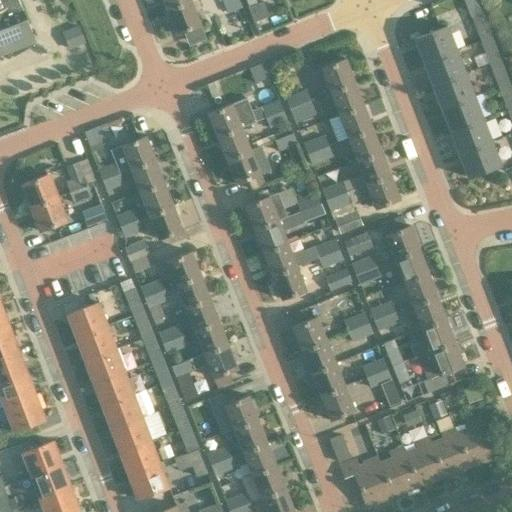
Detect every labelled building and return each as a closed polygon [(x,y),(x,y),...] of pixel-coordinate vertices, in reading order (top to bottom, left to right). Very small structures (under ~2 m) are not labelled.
[(0,0),(0,55),(35,42),(17,0),(0,0)] [(190,0),(162,0),(167,10),(190,0)] [(190,0),(167,10),(176,33),(200,24),(194,10),(201,8),(197,0),(191,0),(190,1),(190,0)] [(241,7),(238,0),(231,0),(235,9),(241,7)] [(263,2),(248,8),(254,23),(269,17),(263,2)] [(471,16),(480,42),(492,37),(482,11),(471,16)] [(85,42),(78,25),(62,32),(69,49),(85,42)] [(423,63),(456,51),(447,27),(414,40),(423,63)] [(492,37),(480,42),(489,64),(501,60),(492,37)] [(432,86),(464,74),(456,51),(423,63),(432,86)] [(329,92),(355,82),(345,58),(320,68),(329,92)] [(501,60),(489,64),(498,87),(510,83),(501,60)] [(432,86),(441,109),(473,97),(464,74),(432,86)] [(329,92),(338,115),(363,105),(355,82),(329,92)] [(511,88),(510,83),(498,87),(507,110),(511,107),(511,88)] [(289,108),(310,99),(305,89),(284,97),(289,108)] [(473,97),(441,109),(449,132),(482,119),(473,97)] [(265,118),(283,111),(278,99),(260,106),(265,118)] [(316,114),(310,99),(289,108),(295,123),(316,114)] [(216,137),(240,128),(231,104),(207,113),(216,137)] [(363,105),(338,115),(347,138),(372,128),(363,105)] [(288,121),(283,111),(265,118),(269,128),(288,121)] [(458,155),(490,142),(482,119),(449,132),(458,155)] [(84,132),(89,145),(100,141),(95,128),(88,131),(84,132)] [(216,137),(224,160),(249,151),(240,128),(216,137)] [(356,161),(381,152),(372,128),(347,138),(356,161)] [(254,149),(259,147),(274,140),(287,135),(284,130),(251,143),(254,149)] [(278,151),(296,143),(292,133),(287,135),(274,140),(278,151)] [(302,143),(306,154),(328,145),(324,134),(302,143)] [(129,170),(156,160),(146,136),(120,146),(129,170)] [(499,166),(490,142),(458,155),(467,178),(499,166)] [(328,145),(306,154),(311,165),(333,156),(328,145)] [(254,149),(249,151),(224,160),(233,184),(258,174),(258,173),(268,169),(259,147),(254,149)] [(381,152),(356,161),(365,185),(390,175),(381,152)] [(292,173),(304,169),(300,157),(292,160),(289,166),(292,173)] [(68,191),(86,184),(95,180),(86,158),(65,167),(70,179),(65,181),(68,191)] [(129,170),(138,193),(165,183),(156,160),(129,170)] [(97,169),(102,181),(120,173),(115,162),(97,169)] [(120,173),(102,181),(106,191),(124,183),(120,173)] [(21,185),(30,208),(58,198),(49,175),(21,185)] [(390,175),(354,188),(359,200),(369,196),(374,208),(399,199),(390,175)] [(347,191),(342,180),(320,189),(325,200),(347,191)] [(165,183),(138,193),(147,216),(174,206),(165,183)] [(91,196),(86,184),(68,191),(73,202),(91,196)] [(347,191),(325,200),(334,221),(335,221),(340,234),(362,225),(357,210),(354,211),(351,203),(347,191)] [(243,206),(252,230),(278,220),(287,216),(277,192),(268,196),(243,206)] [(299,211),(321,203),(317,192),(295,200),(299,211)] [(58,198),(30,208),(38,231),(66,221),(58,198)] [(321,203),(299,211),(287,216),(278,220),(252,230),(261,253),(287,243),(282,231),(325,214),(321,203)] [(101,204),(80,211),(85,226),(106,219),(101,204)] [(183,229),(174,206),(147,216),(157,239),(183,229)] [(115,215),(120,227),(138,219),(133,208),(115,215)] [(138,219),(120,227),(124,237),(142,230),(138,219)] [(394,259),(419,250),(409,226),(385,235),(394,259)] [(349,256),(372,247),(366,232),(343,241),(349,256)] [(317,257),(339,249),(334,238),(313,246),(313,247),(292,256),(287,243),(261,253),(270,275),(317,257)] [(130,261),(130,262),(148,255),(148,254),(150,253),(144,239),(123,247),(129,262),(130,261)] [(322,268),(327,266),(342,260),(343,260),(339,249),(317,257),(322,268)] [(394,259),(403,282),(428,273),(419,250),(394,259)] [(176,285),(201,275),(191,252),(166,262),(176,285)] [(355,274),(376,266),(372,254),(350,263),(355,274)] [(270,275),(280,299),(305,289),(296,265),(270,275)] [(380,276),(376,266),(355,274),(359,285),(380,276)] [(351,282),(345,268),(324,276),(330,291),(351,282)] [(428,273),(403,282),(412,305),(436,296),(428,273)] [(176,285),(185,308),(210,298),(201,275),(176,285)] [(139,286),(144,298),(165,289),(160,277),(139,286)] [(132,317),(144,312),(131,279),(119,283),(122,292),(132,317)] [(165,289),(144,298),(148,308),(169,300),(165,289)] [(315,301),(319,313),(355,302),(351,290),(315,301)] [(412,305),(421,328),(445,319),(436,296),(412,305)] [(210,298),(185,308),(194,331),(219,321),(210,298)] [(373,320),(395,312),(390,300),(369,309),(373,320)] [(65,315),(74,338),(107,326),(98,303),(65,315)] [(0,305),(0,331),(10,328),(1,305),(0,305)] [(348,331),(369,323),(364,311),(343,320),(348,331)] [(141,339),(153,335),(144,312),(132,317),(117,322),(121,332),(136,326),(141,339)] [(399,322),(395,312),(373,320),(377,331),(399,322)] [(301,350),(325,340),(316,317),(291,327),(301,350)] [(421,328),(429,351),(430,351),(454,342),(445,319),(421,328)] [(219,321),(194,331),(203,354),(228,344),(219,321)] [(373,333),(369,323),(348,331),(350,338),(352,341),(373,333)] [(157,332),(162,344),(183,335),(179,324),(157,332)] [(83,361),(115,349),(107,326),(74,338),(83,361)] [(10,328),(0,331),(0,357),(19,351),(10,328)] [(141,339),(150,362),(162,358),(153,335),(141,339)] [(183,335),(162,344),(166,354),(187,346),(183,335)] [(301,350),(310,373),(335,363),(325,340),(301,350)] [(464,366),(454,342),(430,351),(429,351),(420,355),(429,379),(464,366)] [(237,368),(228,344),(203,354),(212,378),(237,368)] [(83,361),(92,384),(124,372),(115,349),(83,361)] [(19,351),(0,357),(0,383),(27,373),(19,351)] [(391,366),(402,362),(399,354),(388,358),(391,366)] [(365,378),(387,369),(382,357),(361,366),(365,378)] [(162,358),(150,362),(159,385),(171,380),(162,358)] [(417,368),(413,358),(402,362),(391,366),(396,377),(417,368)] [(194,369),(190,359),(171,366),(175,376),(188,371),(194,369)] [(335,363),(310,373),(320,396),(344,386),(335,363)] [(365,378),(370,389),(381,384),(391,380),(387,369),(365,378)] [(188,371),(175,376),(184,401),(198,396),(188,371)] [(124,372),(92,384),(101,407),(133,395),(124,372)] [(0,400),(3,409),(36,396),(27,373),(0,383),(0,400)] [(171,380),(159,385),(168,408),(180,403),(171,380)] [(391,380),(381,384),(390,407),(400,402),(391,380)] [(354,410),(344,386),(320,396),(329,420),(354,410)] [(133,395),(101,407),(109,430),(142,418),(133,395)] [(36,396),(3,409),(8,422),(0,424),(0,433),(1,435),(12,431),(12,432),(45,420),(36,396)] [(232,429),(233,429),(257,420),(248,396),(223,406),(228,418),(196,430),(201,441),(232,429)] [(432,417),(446,412),(441,400),(428,405),(432,417)] [(180,403),(168,408),(177,430),(189,426),(180,403)] [(168,409),(148,416),(153,429),(172,421),(168,409)] [(408,426),(421,421),(416,409),(403,414),(408,426)] [(388,416),(376,420),(381,432),(392,427),(388,416)] [(453,428),(468,467),(494,457),(479,417),(464,423),(467,429),(455,434),(453,428)] [(142,418),(109,430),(118,453),(150,441),(142,418)] [(257,420),(233,429),(242,452),(266,443),(257,420)] [(187,453),(198,449),(189,426),(177,430),(187,453)] [(430,444),(442,476),(468,467),(453,428),(439,433),(442,439),(430,444)] [(333,450),(346,445),(341,433),(328,438),(333,450)] [(415,450),(404,454),(417,486),(442,476),(430,444),(427,438),(413,443),(415,450)] [(22,453),(31,477),(62,465),(53,441),(22,453)] [(118,453),(127,476),(159,464),(150,441),(118,453)] [(266,443),(242,452),(250,475),(275,466),(266,443)] [(205,454),(210,465),(232,456),(227,445),(205,454)] [(377,457),(392,496),(417,486),(404,454),(401,448),(388,453),(390,459),(379,463),(377,457)] [(208,472),(198,449),(187,453),(196,476),(208,472)] [(232,456),(210,465),(214,475),(236,467),(232,456)] [(366,506),(392,496),(377,457),(357,465),(355,460),(339,466),(344,479),(354,475),(366,506)] [(159,464),(127,476),(136,499),(168,487),(159,464)] [(39,500),(71,488),(62,465),(31,477),(39,500)] [(275,466),(250,475),(259,498),(284,489),(275,466)] [(3,487),(0,488),(0,511),(6,511),(12,510),(8,500),(3,487)] [(39,500),(43,511),(75,511),(79,511),(71,488),(39,500)] [(293,511),(284,489),(259,498),(264,511),(293,511)] [(224,500),(229,510),(250,502),(245,491),(224,500)] [(15,498),(8,500),(12,510),(16,509),(18,508),(15,498)] [(197,510),(197,511),(223,511),(219,502),(197,510)] [(253,511),(250,502),(229,510),(229,511),(253,511)]
